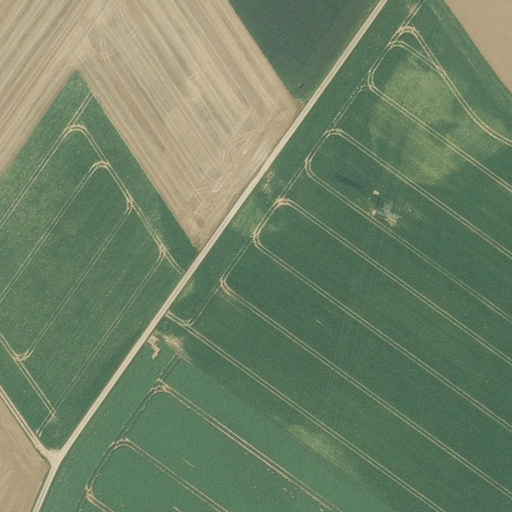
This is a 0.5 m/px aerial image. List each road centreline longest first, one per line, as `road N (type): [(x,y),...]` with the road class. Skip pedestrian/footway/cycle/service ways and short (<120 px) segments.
road 1 (track): [(383,0),(63,450),(35,511)]
road 2 (track): [(511,108),(426,0)]
